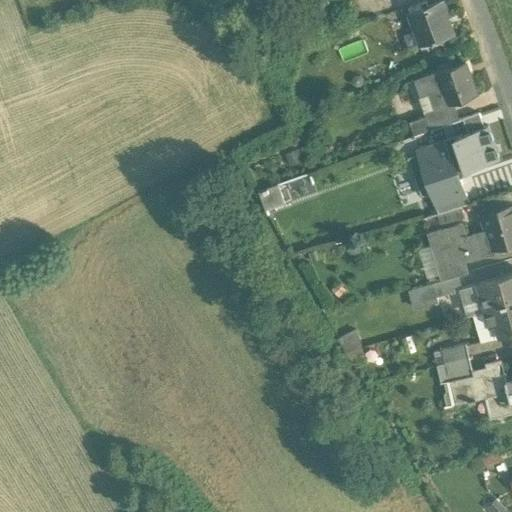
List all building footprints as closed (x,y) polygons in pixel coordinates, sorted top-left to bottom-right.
[(444,0),(440,0),(429,4),(427,0),(424,0),(409,5),(417,26),(414,27),(420,44),(453,32),(448,17),(450,16),(444,0)] [(466,60),(414,79),(421,96),(429,93),(434,107),(434,108),(451,102),(477,93),(466,60)] [(451,102),(434,108),(434,107),(425,110),(427,115),(430,124),(456,115),(451,102)] [(414,134),(430,128),(431,128),(430,124),(427,115),(410,121),(414,134)] [(431,128),(430,128),(435,143),(417,149),(432,192),(442,189),(463,182),(460,173),(468,171),(468,172),(470,172),(468,167),(500,156),(489,124),(461,134),(456,119),(431,128)] [(442,189),(432,192),(437,205),(438,204),(459,197),(467,194),(463,182),(442,189)] [(277,183),(260,190),(267,208),(285,202),(277,183)] [(459,197),(438,204),(440,212),(462,205),(459,197)] [(511,202),(484,211),(489,228),(494,245),(495,248),(511,242),(511,202)] [(462,205),(440,212),(443,223),(448,221),(449,222),(465,217),(462,205)] [(463,222),(429,232),(439,266),(465,259),(466,259),(484,254),(482,248),(494,245),(489,228),(466,234),(463,222)] [(465,259),(439,266),(442,279),(457,274),(469,271),(466,259),(465,259)] [(511,271),(479,281),(487,308),(511,301),(511,271)] [(442,279),(434,281),(438,295),(461,288),(457,274),(442,279)] [(511,301),(487,308),(474,312),(482,340),(501,334),(501,335),(511,331),(511,301)] [(342,332),(349,353),(360,350),(353,328),(342,332)] [(467,342),(442,349),(445,362),(470,356),(467,342)] [(470,356),(445,362),(438,363),(442,381),(450,379),(474,374),(473,368),(470,356)] [(474,374),(450,379),(455,403),(490,395),(511,389),(511,377),(509,379),(507,372),(501,373),(499,362),(473,368),(474,374)] [(511,389),(490,395),(493,410),(511,405),(511,389)] [(511,511),(511,510),(497,496),(488,506),(493,511),(511,511)]
